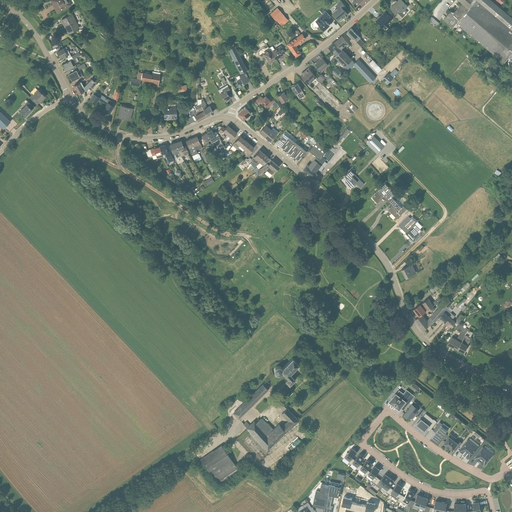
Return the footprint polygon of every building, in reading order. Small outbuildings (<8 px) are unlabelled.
[(51,0),(58,12),(71,5),(68,0),(51,0)] [(350,0),(352,3),(355,6),(359,9),(363,5),(358,0),(350,0)] [(408,7),(404,3),(401,0),(399,0),(391,8),(397,15),(395,17),(399,20),(407,12),(404,10),(408,7)] [(458,0),(462,3),(454,12),(451,11),(451,12),(450,12),(444,19),(454,27),(457,23),(504,63),(511,53),(511,17),(490,0),(473,0),(471,3),(466,0),(458,0)] [(333,12),(336,16),(339,20),(342,17),(344,18),(348,14),(344,9),(346,7),(341,1),(338,4),(336,6),(338,8),(333,12)] [(331,16),(329,14),(326,11),(319,18),(322,20),(318,24),(320,26),(324,30),(330,25),(326,21),(331,16)] [(379,17),(376,20),(376,21),(380,24),(383,28),(384,27),(386,29),(389,25),(387,22),(389,20),(390,21),(393,19),(387,12),(384,15),(383,14),(380,17),(379,17)] [(69,33),(79,28),(72,14),(65,18),(61,20),(64,26),(65,26),(69,33)] [(276,19),(282,26),(288,20),(282,14),(276,19)] [(266,19),(272,25),(275,22),(270,16),(266,19)] [(361,38),(355,32),(351,28),(347,32),(354,39),(362,47),(365,44),(360,39),(361,38)] [(302,34),(287,44),(295,56),(300,53),(295,46),(305,39),(302,34)] [(350,46),(345,40),(342,36),(335,42),(341,49),(345,46),(347,49),(350,46)] [(341,49),(335,42),(329,47),(336,55),(342,50),(341,49)] [(247,69),(247,68),(235,46),(234,47),(228,50),(240,73),(247,69)] [(280,46),(272,52),(270,49),(263,54),(269,63),(284,53),(282,49),(280,46)] [(60,58),(64,56),(65,58),(68,56),(63,48),(57,52),(60,58)] [(354,66),(353,65),(355,63),(352,60),(353,59),(343,49),(342,50),(336,55),(335,56),(345,67),(345,66),(348,69),(350,67),(351,69),(354,66)] [(328,65),(325,61),(322,57),(315,63),(322,71),(328,65)] [(71,68),(74,66),(75,65),(74,63),(77,62),(75,58),(73,59),(70,61),(68,62),(63,64),(67,70),(71,68)] [(121,58),(118,66),(124,68),(127,60),(121,58)] [(359,59),(355,63),(353,65),(354,66),(370,83),(376,77),(359,59)] [(373,59),(369,63),(377,73),(382,69),(375,61),(373,59)] [(317,78),(312,72),(309,68),(301,75),(304,78),(309,84),(317,78)] [(332,72),(337,76),(341,73),(336,68),(332,72)] [(77,79),(80,77),(76,70),(69,74),(72,81),(77,79)] [(249,79),(248,77),(251,76),(250,74),(248,70),(239,75),(240,76),(235,84),(236,87),(236,88),(239,86),(240,86),(244,84),(244,82),(249,79)] [(137,78),(151,81),(155,81),(154,85),(158,86),(159,81),(160,77),(159,76),(160,73),(153,71),(152,75),(142,72),(142,73),(138,72),(137,78)] [(393,78),(393,77),(388,73),(382,80),(387,85),(393,78)] [(321,84),(325,80),(321,76),(317,80),(320,82),(321,84)] [(140,86),(141,80),(131,78),(130,84),(140,86)] [(93,83),(94,82),(91,79),(84,86),(84,87),(81,82),(79,83),(74,85),(79,94),(86,90),(89,87),(92,84),(93,83)] [(302,90),(300,88),(298,84),(292,87),(295,91),(299,99),(305,95),(302,90)] [(180,86),(181,89),(177,89),(177,94),(187,94),(186,85),(180,86)] [(230,98),(228,94),(231,92),(227,85),(218,90),(224,101),(230,98)] [(45,96),(42,92),(38,89),(32,95),(32,94),(29,97),(35,103),(38,100),(40,102),(42,100),(45,96)] [(104,105),(108,99),(95,91),(92,96),(89,101),(95,104),(97,101),(104,105)] [(288,99),(287,97),(284,92),(278,96),(282,103),(288,99)] [(272,104),(274,101),(270,97),(268,99),(266,96),(263,99),(262,97),(257,102),(261,105),(263,103),(266,106),(270,102),(271,104),(272,104)] [(207,107),(203,100),(202,98),(201,99),(201,103),(201,106),(207,116),(213,112),(211,108),(210,106),(207,107)] [(113,106),(111,105),(113,102),(108,99),(104,105),(105,106),(103,109),(109,113),(112,109),(113,106)] [(277,109),(280,106),(274,101),(272,104),(277,109)] [(34,107),(30,104),(29,102),(27,104),(19,112),(25,117),(34,107)] [(198,121),(207,116),(201,106),(201,103),(194,107),(196,111),(193,113),(198,121)] [(358,109),(353,104),(348,109),(353,114),(358,109)] [(131,115),(133,108),(121,106),(120,112),(118,117),(123,118),(130,119),(131,115)] [(176,114),(176,106),(164,106),(164,114),(164,119),(171,118),(171,119),(176,119),(176,114)] [(237,114),(242,120),(251,113),(245,107),(238,112),(237,114)] [(10,122),(7,118),(0,111),(0,125),(3,129),(10,122)] [(227,135),(232,129),(228,125),(225,129),(222,127),(218,131),(221,133),(223,131),(227,135)] [(266,136),(272,129),(266,125),(264,128),(261,131),(266,136)] [(349,130),(347,128),(341,135),(343,137),(349,130)] [(229,142),(237,133),(232,129),(227,135),(230,137),(227,140),(229,142)] [(275,137),(277,134),(272,129),(266,136),(271,141),(275,137)] [(217,134),(215,135),(212,130),(207,133),(210,140),(214,138),(216,141),(220,138),(217,134)] [(207,146),(212,143),(210,140),(207,133),(201,136),(207,146)] [(282,145),(288,136),(285,133),(281,138),(278,142),(282,145)] [(199,148),(201,147),(197,136),(191,138),(194,146),(198,144),(199,148)] [(240,146),(245,140),(240,136),(235,142),(240,146)] [(285,148),(292,139),(288,136),(282,145),(285,148)] [(378,154),(385,147),(374,136),(367,143),(378,154)] [(194,146),(191,138),(186,141),(188,145),(189,148),(192,156),(198,153),(194,146)] [(289,151),(296,142),(292,139),(285,148),(289,151)] [(244,149),(249,144),(245,140),(240,146),(244,149)] [(181,141),(175,143),(179,153),(181,157),(184,155),(186,155),(188,154),(187,151),(185,145),(183,145),(181,141)] [(292,153),(299,145),(296,142),(289,151),(292,153)] [(318,162),(327,151),(317,142),(315,144),(309,151),(316,157),(314,159),(318,162)] [(176,154),(179,153),(175,143),(170,145),(171,150),(173,155),(176,154)] [(249,153),(251,151),(254,148),(249,144),(244,149),(240,154),(242,156),(244,153),(245,154),(247,152),(249,153)] [(167,151),(167,149),(165,145),(159,146),(162,156),(163,158),(166,157),(167,160),(170,159),(171,162),(174,161),(171,156),(169,150),(167,151)] [(296,156),(303,148),(299,145),(292,153),(296,156)] [(157,158),(162,156),(159,146),(150,149),(153,158),(156,157),(157,158)] [(303,155),(306,151),(303,148),(296,156),(300,159),(303,155)] [(330,162),(333,158),(336,154),(329,148),(327,151),(318,162),(308,174),(308,175),(313,179),(314,178),(317,173),(316,172),(326,159),(330,162)] [(258,160),(264,154),(259,150),(256,153),(253,157),(256,159),(250,163),(251,163),(248,165),(249,167),(251,165),(252,166),(258,160)] [(260,163),(263,165),(269,158),(264,154),(258,160),(252,166),(251,165),(249,167),(246,169),(248,171),(251,168),(251,169),(252,168),(252,169),(254,168),(260,163)] [(318,162),(314,159),(308,166),(307,165),(304,169),(305,170),(304,172),(308,174),(318,162)] [(272,175),(279,166),(272,160),(268,165),(266,164),(260,169),(259,170),(255,173),(253,175),(254,176),(254,177),(256,176),(256,177),(265,170),(272,175)] [(361,187),(364,184),(359,179),(357,181),(352,176),(354,174),(351,171),(349,173),(345,177),(347,179),(346,181),(351,187),(356,182),(361,187)] [(387,201),(392,197),(395,194),(385,184),(378,191),(378,192),(372,197),(376,201),(382,196),(387,201)] [(397,219),(407,209),(403,206),(402,208),(392,197),(387,201),(393,207),(389,211),(397,219)] [(414,205),(407,213),(409,215),(414,210),(415,211),(417,208),(414,205)] [(398,225),(406,233),(415,224),(419,220),(417,220),(416,220),(416,219),(415,219),(414,218),(412,216),(410,218),(408,216),(398,225)] [(406,233),(405,234),(413,242),(416,240),(415,239),(422,232),(415,224),(406,233)] [(406,278),(416,273),(412,264),(402,269),(406,278)] [(437,283),(429,290),(433,294),(439,288),(438,287),(440,286),(442,287),(446,282),(442,278),(438,284),(437,283)] [(433,306),(439,302),(442,299),(440,297),(433,303),(434,303),(432,304),(428,299),(423,302),(428,309),(433,306)] [(451,304),(450,302),(452,300),(451,298),(448,300),(446,302),(442,306),(446,309),(439,317),(444,323),(450,316),(449,316),(451,313),(451,312),(447,309),(450,305),(451,304)] [(464,302),(466,300),(464,298),(462,301),(456,306),(458,308),(463,303),(464,302)] [(442,306),(442,305),(431,317),(428,320),(423,314),(426,311),(421,304),(418,306),(414,309),(419,316),(415,319),(424,330),(428,327),(435,322),(439,317),(446,309),(442,306)] [(447,325),(453,319),(455,317),(451,313),(449,316),(450,316),(444,323),(447,325)] [(454,330),(455,328),(459,323),(464,316),(460,314),(456,321),(453,319),(447,325),(451,329),(454,330)] [(463,340),(468,330),(468,329),(459,323),(455,328),(462,332),(460,335),(459,335),(457,339),(451,336),(447,344),(458,349),(462,342),(463,340)] [(470,337),(473,332),(468,330),(463,340),(465,341),(464,343),(462,342),(458,349),(464,352),(471,338),(470,337)] [(299,365),(295,360),(293,358),(282,369),(282,368),(281,367),(280,366),(279,366),(278,366),(277,366),(276,366),(275,367),(275,368),(274,369),(274,370),(274,371),(274,372),(275,373),(275,374),(276,374),(277,375),(278,375),(279,375),(280,374),(281,374),(282,373),(282,372),(288,378),(285,380),(289,385),(295,379),(290,374),(299,365)] [(233,413),(234,414),(238,419),(270,387),(265,382),(233,413)] [(413,396),(409,393),(406,396),(398,390),(388,403),(395,409),(397,406),(402,410),(413,396)] [(403,415),(404,415),(410,420),(419,409),(412,403),(403,415)] [(284,411),(281,414),(286,418),(292,413),(287,408),(286,409),(284,411)] [(425,410),(422,408),(416,415),(419,417),(425,410)] [(288,420),(281,426),(287,432),(299,420),(292,413),(286,418),(288,420)] [(432,421),(424,415),(416,425),(424,431),(428,427),(431,429),(437,421),(434,418),(432,421)] [(263,418),(262,419),(261,418),(255,423),(254,421),(250,425),(247,428),(247,429),(268,450),(275,443),(267,435),(273,429),(268,423),(267,423),(263,418)] [(436,433),(432,437),(431,438),(438,443),(438,442),(441,439),(443,441),(447,435),(445,433),(447,430),(441,426),(442,424),(440,422),(433,430),(436,433)] [(287,432),(281,426),(279,424),(273,429),(267,435),(275,443),(287,432)] [(449,448),(452,450),(455,447),(457,449),(462,443),(459,441),(458,443),(449,437),(444,443),(447,446),(446,446),(449,448)] [(470,440),(478,447),(480,445),(471,438),(470,440)] [(478,448),(468,440),(459,451),(463,454),(462,454),(465,456),(469,459),(478,448)] [(223,445),(201,458),(217,484),(239,471),(223,445)] [(354,450),(355,449),(353,447),(352,448),(349,453),(348,452),(346,455),(347,455),(346,457),(351,460),(349,462),(352,464),(353,463),(356,459),(353,457),(357,452),(354,450)] [(493,455),(483,447),(474,458),(481,464),(480,465),(483,467),(484,466),(493,455)] [(362,455),(360,453),(360,454),(356,459),(353,463),(358,466),(357,468),(360,470),(361,469),(361,468),(363,465),(361,463),(365,458),(362,455)] [(370,461),(368,459),(361,468),(366,472),(365,474),(367,476),(369,475),(368,474),(371,471),(368,469),(373,464),(370,461)] [(377,467),(378,467),(376,465),(375,466),(371,471),(368,474),(369,475),(373,478),(372,480),(375,482),(379,477),(376,475),(380,470),(377,467)] [(383,486),(390,478),(386,474),(381,479),(379,477),(375,482),(378,484),(379,483),(383,486)] [(391,486),(395,481),(390,478),(383,486),(388,490),(387,491),(391,494),(392,493),(394,489),(391,486)] [(400,485),(400,484),(398,483),(392,493),(397,496),(396,498),(399,500),(403,495),(399,492),(403,487),(400,485)] [(313,504),(313,505),(324,508),(329,486),(321,484),(320,491),(316,491),(315,497),(313,504)] [(331,503),(333,497),(333,495),(334,495),(339,496),(341,486),(329,484),(329,486),(324,508),(322,511),(331,511),(333,507),(331,506),(331,503)] [(354,490),(346,489),(342,505),(347,506),(345,511),(368,511),(369,511),(374,511),(375,503),(368,502),(366,510),(350,506),(354,490)] [(413,492),(409,490),(406,496),(403,495),(399,500),(403,502),(404,500),(410,503),(415,493),(413,492)] [(417,495),(414,504),(419,507),(423,497),(418,495),(417,495)] [(425,509),(428,499),(423,497),(419,507),(425,509)] [(474,510),(470,511),(481,511),(482,510),(482,507),(480,508),(479,502),(478,502),(478,501),(475,502),(475,503),(473,503),(474,510)] [(304,508),(300,511),(310,511),(309,509),(311,508),(308,502),(303,506),(304,508)]
